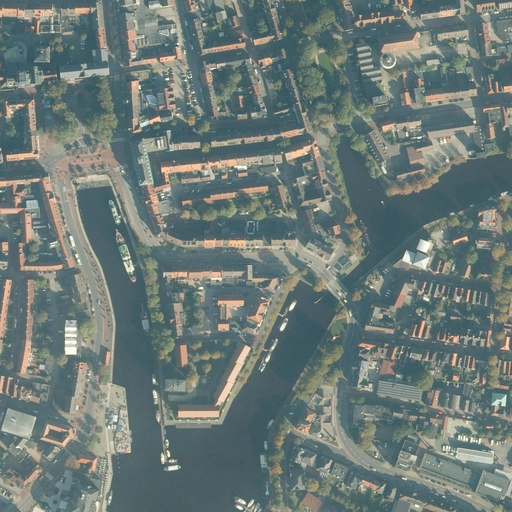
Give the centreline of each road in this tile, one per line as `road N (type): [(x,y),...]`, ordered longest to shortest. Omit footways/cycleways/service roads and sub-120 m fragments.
road 1 (residential): [(297,217),(286,174),(180,187),(174,196),(181,218)]
road 2 (residential): [(340,394),(511,422)]
road 3 (residential): [(350,306),(392,272),(501,288)]
road 4 (tertiary): [(86,424),(100,334),(86,264)]
road 5 (tertiary): [(86,264),(61,170),(119,157)]
road 6 (residential): [(324,275),(347,236),(322,135)]
road 7 (residential): [(492,353),(352,333)]
road 8 (residential): [(340,37),(470,18)]
road 9 (tertiary): [(162,253),(292,257)]
road 10 (tertiary): [(355,454),(473,503)]
road 11 (residential): [(359,120),(481,101)]
